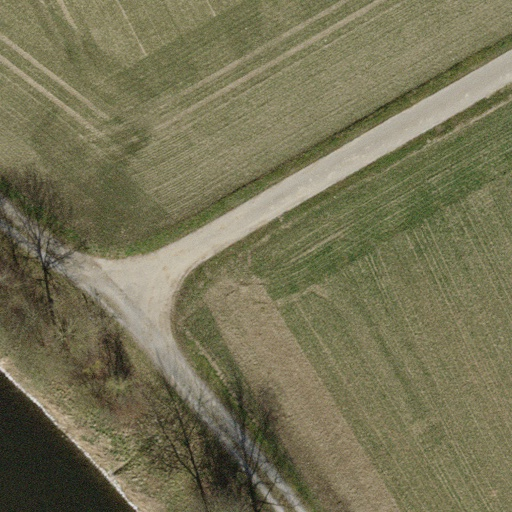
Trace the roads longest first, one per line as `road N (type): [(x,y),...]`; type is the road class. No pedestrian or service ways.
road 1 (track): [(117,299),(511,58)]
road 2 (track): [(0,211),(117,299),(291,511)]
